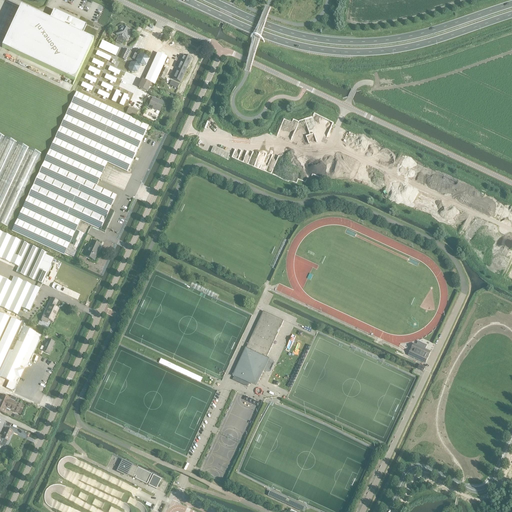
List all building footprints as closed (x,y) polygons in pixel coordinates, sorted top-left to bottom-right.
[(21,7),(20,8),(3,47),(2,47),(2,48),(75,82),(93,41),(82,35),(86,25),(54,10),(49,20),(21,7)] [(129,37),(129,31),(123,28),(117,32),(118,38),(117,40),(123,43),(124,41),(129,37)] [(102,41),(99,48),(115,56),(119,49),(102,41)] [(130,53),(124,50),(120,59),(126,62),(130,53)] [(97,51),(96,55),(109,61),(111,58),(97,51)] [(154,85),(167,57),(157,53),(145,81),(154,85)] [(139,56),(136,61),(140,66),(146,66),(149,60),(145,55),(139,56)] [(180,63),(175,74),(172,79),(180,83),(191,59),(183,55),(181,60),(180,60),(179,62),(180,63)] [(93,60),(92,63),(98,66),(97,68),(99,69),(100,67),(102,68),(104,64),(93,60)] [(129,69),(127,70),(129,73),(131,72),(132,73),(137,72),(139,67),(136,63),(134,63),(134,61),(132,61),(132,63),(131,63),(128,68),(129,69)] [(90,67),(88,71),(94,74),(93,76),(95,77),(96,75),(98,76),(100,72),(90,67)] [(110,67),(108,71),(114,74),(113,76),(115,77),(116,75),(118,76),(120,72),(110,67)] [(164,80),(168,71),(162,68),(158,78),(164,80)] [(86,75),(84,79),(91,82),(90,84),(92,85),(93,83),(95,84),(96,80),(86,75)] [(106,75),(104,79),(111,82),(110,84),(112,84),(113,83),(115,83),(116,80),(106,75)] [(139,88),(147,92),(151,84),(142,80),(139,88)] [(83,83),(81,87),(87,90),(86,92),(88,92),(89,91),(91,92),(93,88),(83,83)] [(102,83),(101,87),(107,90),(106,91),(108,92),(109,91),(111,91),(113,88),(102,83)] [(99,91),(97,94),(103,97),(103,99),(105,100),(106,98),(108,99),(109,95),(99,91)] [(117,91),(112,101),(115,103),(118,96),(120,97),(121,95),(119,94),(120,92),(117,91)] [(97,186),(100,180),(107,163),(127,172),(149,126),(76,92),(11,232),(64,256),(80,221),(100,231),(110,210),(117,195),(97,186)] [(124,94),(120,105),(123,106),(126,100),(128,101),(129,99),(127,98),(128,96),(124,94)] [(164,103),(159,100),(158,101),(152,99),(153,98),(152,98),(148,108),(152,110),(153,108),(160,111),(160,112),(164,103)] [(127,114),(136,118),(138,113),(132,110),(131,111),(128,110),(127,114)] [(41,154),(0,135),(0,223),(7,227),(41,154)] [(229,154),(213,147),(211,152),(227,159),(229,154)] [(114,212),(110,210),(100,231),(105,233),(114,212)] [(0,232),(0,258),(18,267),(16,273),(42,285),(48,274),(45,272),(47,268),(49,269),(51,266),(43,262),(46,254),(0,232)] [(94,260),(98,253),(97,253),(100,245),(92,241),(85,256),(94,260)] [(0,277),(0,307),(18,315),(21,308),(30,312),(40,290),(14,277),(11,283),(0,277)] [(47,312),(46,316),(44,315),(42,321),(48,323),(49,320),(52,322),(58,309),(53,307),(53,306),(55,305),(57,301),(52,299),(47,312)] [(263,311),(249,342),(233,376),(248,383),(249,383),(250,383),(251,383),(252,383),(253,383),(254,383),(255,383),(256,382),(257,382),(258,381),(259,380),(260,379),(260,378),(264,371),(266,372),(272,360),(267,358),(284,321),(263,311)] [(0,371),(22,324),(0,313),(0,371)] [(42,336),(24,328),(25,325),(22,324),(0,371),(0,377),(9,382),(6,388),(12,391),(14,390),(20,376),(20,375),(21,373),(22,372),(24,368),(28,366),(42,336)] [(54,343),(53,342),(47,340),(44,347),(42,346),(40,350),(42,351),(49,354),(54,343)] [(414,344),(409,355),(420,361),(426,363),(431,352),(425,349),(427,346),(418,342),(417,345),(414,344)] [(0,399),(0,411),(3,413),(6,407),(14,411),(14,412),(16,413),(17,413),(20,414),(24,406),(15,402),(9,400),(10,398),(2,395),(0,399)] [(0,419),(0,443),(1,444),(5,446),(7,441),(8,441),(13,431),(6,428),(3,436),(1,440),(0,439),(0,433),(5,421),(0,419)] [(123,461),(117,471),(127,476),(128,475),(133,478),(134,476),(136,477),(135,479),(157,490),(162,480),(123,461)] [(287,505),(302,511),(304,511),(306,509),(306,508),(270,491),(268,496),(287,505)]
